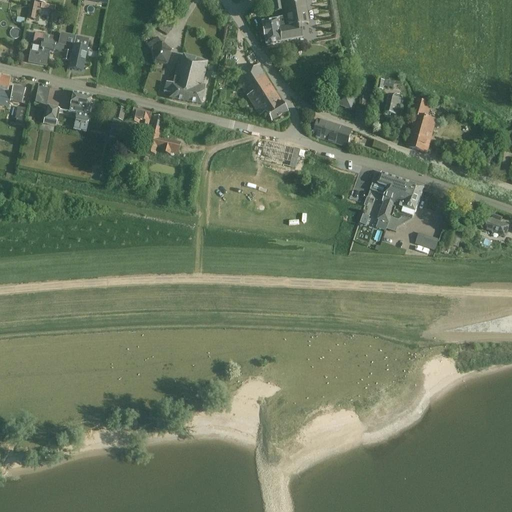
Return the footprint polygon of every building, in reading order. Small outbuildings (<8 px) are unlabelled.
[(280,11),(278,0),(274,0),(271,1),(273,12),(280,11)] [(281,7),(285,27),(285,29),(278,31),(280,43),(301,39),(298,26),(301,26),(300,16),(306,15),(303,0),(292,0),(293,5),(281,7)] [(175,22),(174,22),(175,19),(176,20),(179,15),(171,9),(166,17),(163,23),(158,30),(167,35),(171,28),(175,22)] [(261,23),(265,46),(280,43),(278,31),(285,29),(285,27),(284,27),(282,18),(277,19),(277,21),(261,23)] [(28,63),(37,65),(43,36),(35,34),(32,48),(31,47),(28,63)] [(43,36),(37,65),(46,66),(49,54),(52,54),(53,51),(63,53),(61,61),(69,62),(73,39),(65,37),(64,40),(58,39),(58,38),(47,36),(47,37),(43,36)] [(172,52),(161,43),(157,38),(146,45),(149,50),(153,64),(167,65),(172,52)] [(88,42),(74,39),(68,69),(82,72),(88,42)] [(185,89),(181,102),(201,106),(205,85),(201,84),(207,62),(182,56),(180,64),(178,64),(174,78),(181,79),(179,88),(185,89)] [(271,123),(288,112),(258,66),(236,80),(259,117),(265,113),(271,123)] [(10,77),(0,75),(0,76),(0,99),(9,101),(9,102),(22,104),(25,89),(12,86),(9,85),(10,77)] [(168,99),(181,102),(185,89),(179,88),(181,79),(174,78),(173,85),(165,83),(163,93),(170,94),(168,99)] [(377,80),(376,90),(383,91),(384,81),(377,80)] [(337,105),(350,110),(355,95),(342,91),(337,105)] [(69,112),(76,114),(75,120),(77,123),(86,125),(88,123),(89,117),(91,109),(89,108),(91,97),(73,93),(70,106),(69,112)] [(385,113),(393,115),(399,116),(403,96),(394,94),(393,98),(389,97),(385,113)] [(412,117),(415,117),(416,116),(424,119),(426,110),(430,111),(432,106),(417,101),(412,117)] [(42,125),(56,128),(60,109),(46,106),(42,125)] [(125,122),(123,121),(126,109),(115,107),(109,138),(122,141),(125,122)] [(147,126),(147,129),(150,129),(148,139),(146,138),(145,144),(147,145),(145,153),(154,155),(156,147),(162,148),(161,153),(169,155),(170,150),(178,152),(179,144),(164,140),(163,142),(158,141),(163,118),(150,116),(151,111),(133,107),(131,116),(128,115),(126,122),(130,123),(130,126),(135,127),(137,125),(139,125),(139,124),(147,126)] [(16,126),(24,127),(27,109),(16,108),(15,119),(17,120),(16,126)] [(424,119),(416,116),(415,117),(406,147),(426,153),(435,122),(424,119)] [(312,137),(321,140),(327,142),(333,144),(338,127),(330,125),(318,121),(312,137)] [(338,127),(333,144),(347,148),(352,132),(338,127)] [(298,150),(294,163),(300,164),(303,151),(298,150)] [(381,175),(381,176),(375,173),(372,183),(369,191),(384,197),(382,202),(383,202),(377,221),(379,221),(389,225),(392,217),(394,209),(397,210),(402,197),(404,192),(388,186),(391,179),(381,175)] [(404,192),(402,197),(406,198),(410,186),(410,185),(391,179),(388,186),(404,192)] [(402,197),(397,210),(394,209),(392,217),(392,220),(398,222),(401,220),(403,215),(413,218),(415,213),(423,187),(412,184),(411,186),(410,185),(410,186),(406,198),(402,197)] [(504,225),(489,220),(485,230),(500,236),(504,225)] [(439,241),(425,236),(421,247),(435,252),(439,241)]
